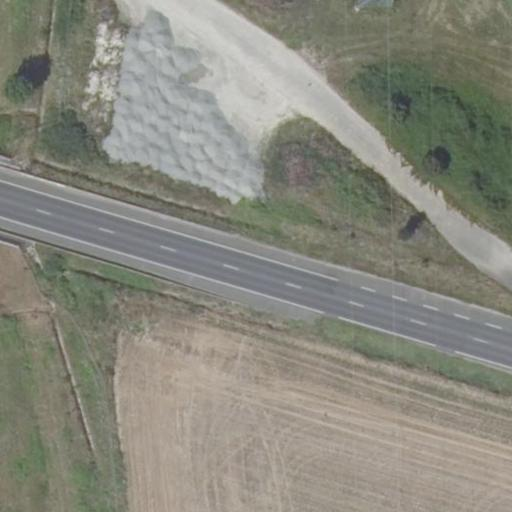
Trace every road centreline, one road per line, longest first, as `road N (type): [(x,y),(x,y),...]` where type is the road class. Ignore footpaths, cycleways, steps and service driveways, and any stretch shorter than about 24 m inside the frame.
road 1 (primary): [(511,351),(0,200)]
road 2 (track): [(511,262),(395,163),(167,0)]
